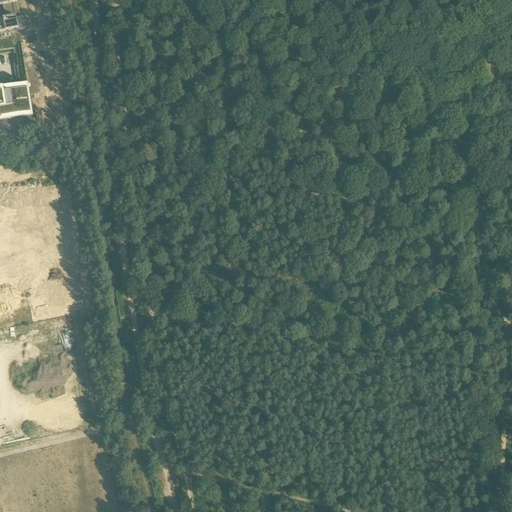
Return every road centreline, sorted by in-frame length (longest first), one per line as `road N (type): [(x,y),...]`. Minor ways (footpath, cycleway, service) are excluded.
road 1 (track): [(176,511),(129,303),(91,0)]
road 2 (track): [(113,0),(145,280),(196,511)]
road 3 (track): [(502,511),(505,327),(422,59)]
road 4 (track): [(109,155),(453,221),(472,223),(511,208)]
road 5 (track): [(120,14),(214,28),(350,73),(409,64),(511,23)]
road 6 (track): [(504,378),(154,315)]
road 7 (track): [(346,511),(185,472)]
